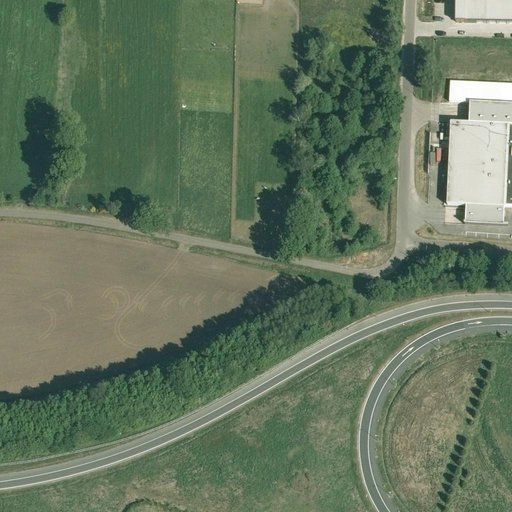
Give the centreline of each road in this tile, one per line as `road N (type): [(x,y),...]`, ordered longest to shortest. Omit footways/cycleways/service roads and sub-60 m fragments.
road 1 (motorway): [(511,304),(397,320),(159,442),(68,473),(0,485)]
road 2 (unclassified): [(402,244),(400,255),(372,275),(47,209),(0,209)]
road 3 (motorway): [(384,511),(364,449),(369,408),(384,377),(433,335),(511,321)]
road 4 (unclassified): [(402,244),(411,0)]
